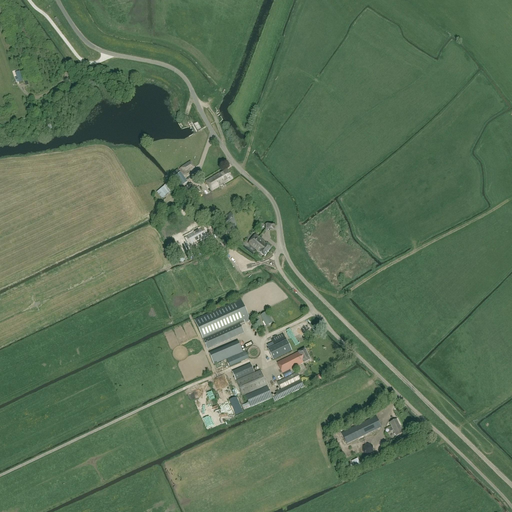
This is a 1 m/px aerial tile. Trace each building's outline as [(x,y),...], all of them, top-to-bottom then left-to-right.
[(163,168),(169,164),(159,149),(153,153),(163,168)] [(195,168),(190,161),(180,169),(179,170),(183,175),(184,174),(184,175),(195,168)] [(233,178),(228,169),(205,182),(211,192),(233,178)] [(187,183),(180,173),(174,178),(181,187),(187,183)] [(157,192),(162,199),(169,193),(172,190),(167,184),(164,186),(157,192)] [(227,224),(223,228),(227,234),(231,230),(227,224)] [(206,237),(202,229),(198,231),(194,233),(186,238),(190,245),(196,243),(198,241),(206,237)] [(259,252),(264,257),(271,248),(266,244),(255,235),(248,244),(259,252)] [(240,300),(194,321),(207,350),(244,333),(240,325),(250,321),(240,300)] [(266,326),(272,323),(267,312),(261,316),(266,326)] [(286,341),(268,350),(273,361),(292,352),(286,341)] [(249,357),(251,358),(253,359),(256,359),(258,358),(259,357),(260,354),(260,352),(260,350),(258,348),(256,347),(254,347),(251,347),(249,349),(248,351),(248,354),(249,357)] [(230,358),(237,354),(235,349),(228,352),(230,358)] [(277,363),(282,374),(290,370),(310,360),(304,350),(277,363)] [(245,351),(226,360),(230,367),(249,359),(245,351)] [(250,364),(233,372),(232,372),(236,381),(254,373),(250,364)] [(236,381),(243,396),(267,385),(261,370),(236,381)] [(276,393),(279,400),(304,387),(297,373),(277,383),(281,390),(276,393)] [(272,398),(267,387),(245,397),(250,408),(272,398)] [(231,399),(238,413),(244,410),(238,396),(231,399)] [(376,416),(345,432),(341,433),(347,444),(359,438),(361,442),(371,438),(369,433),(381,427),(376,416)] [(396,437),(403,433),(396,420),(389,423),(391,427),(389,429),(390,432),(393,431),(396,437)] [(368,444),(363,446),(363,452),(368,455),(373,452),(373,447),(368,444)] [(354,469),(360,466),(358,460),(351,462),(354,469)]
